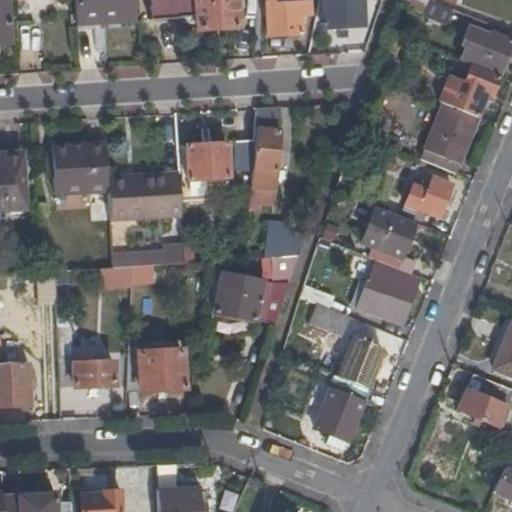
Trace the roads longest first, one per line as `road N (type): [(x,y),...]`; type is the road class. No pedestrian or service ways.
road 1 (residential): [(0,445),(213,437),(372,503)]
road 2 (residential): [(372,503),(511,151)]
road 3 (residential): [(0,95),(361,72)]
